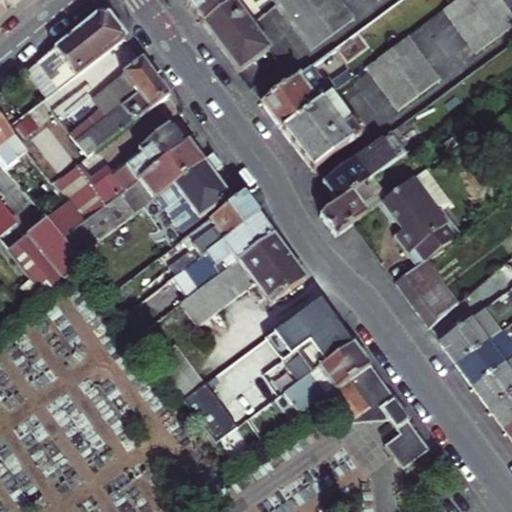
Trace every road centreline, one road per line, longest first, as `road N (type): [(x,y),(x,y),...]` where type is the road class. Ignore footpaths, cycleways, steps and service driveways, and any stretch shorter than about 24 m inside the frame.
road 1 (tertiary): [(408,355),(140,0)]
road 2 (tertiary): [(511,495),(408,355)]
road 3 (unknown): [(343,269),(212,366)]
road 4 (residential): [(408,355),(511,276)]
